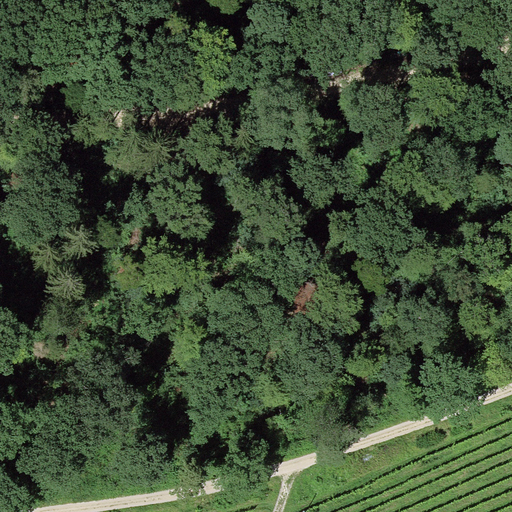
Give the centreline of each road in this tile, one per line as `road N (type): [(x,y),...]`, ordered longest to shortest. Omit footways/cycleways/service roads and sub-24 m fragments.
road 1 (track): [(0,129),(245,111),(511,47)]
road 2 (track): [(276,511),(294,463),(511,387)]
road 3 (track): [(294,463),(186,492),(40,511)]
